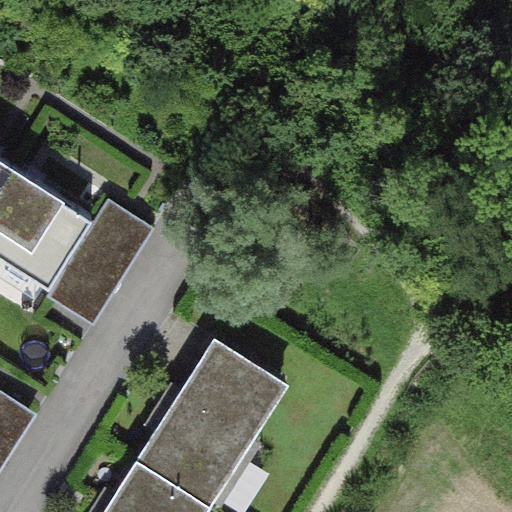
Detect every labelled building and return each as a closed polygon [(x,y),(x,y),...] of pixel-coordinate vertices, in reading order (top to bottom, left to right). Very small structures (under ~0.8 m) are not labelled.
[(69,203),(1,161),(0,163),(0,242),(32,262),(69,203)] [(96,326),(156,229),(111,202),(51,299),(96,326)] [(208,511),(212,511),(287,388),(210,342),(134,467),(208,511)] [(0,471),(36,414),(0,391),(0,471)] [(208,511),(134,467),(107,511),(208,511)]
